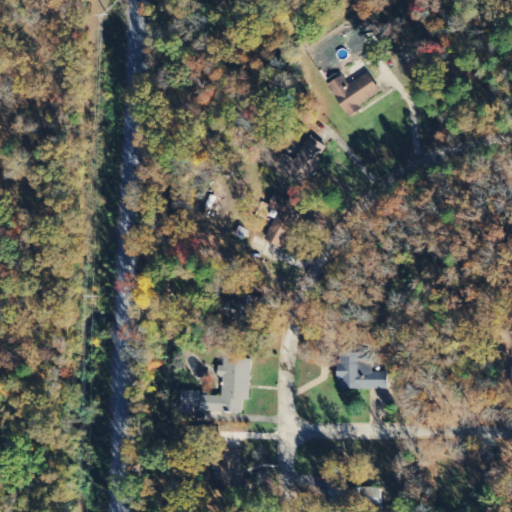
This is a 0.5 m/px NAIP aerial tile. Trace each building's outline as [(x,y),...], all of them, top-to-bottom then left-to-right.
[(349,85),(343,75),(328,84),(349,118),(363,110),(360,105),(381,92),(369,73),(349,85)] [(329,147),(310,136),(297,161),(284,155),(279,164),(295,173),(292,177),(308,185),(329,147)] [(267,241),(285,250),(304,210),(290,203),(288,207),(274,201),(270,210),(279,215),(267,241)] [(247,333),(250,320),(260,322),(265,300),(240,294),(238,303),(236,302),(230,330),(247,333)] [(340,389),(388,389),(388,372),(374,373),(374,353),(340,353),(340,389)] [(252,360),(225,358),(225,366),(219,366),(219,376),(225,376),(223,395),(182,393),(181,406),(200,407),(200,412),(243,414),(244,401),(250,401),(252,360)] [(242,451),(221,450),(220,489),(241,489),(242,451)] [(377,489),(328,488),(328,509),(376,511),(377,489)]
